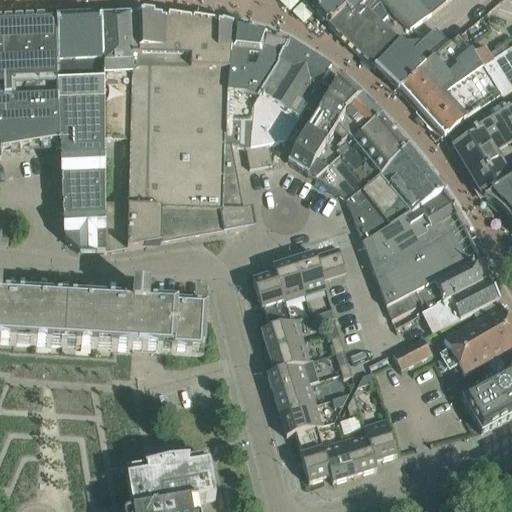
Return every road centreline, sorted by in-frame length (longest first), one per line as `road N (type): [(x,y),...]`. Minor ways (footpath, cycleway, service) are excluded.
road 1 (residential): [(217,271),(284,211),(341,232),(381,353)]
road 2 (residential): [(0,258),(96,271),(197,261),(217,271)]
road 3 (residential): [(336,511),(511,446)]
road 4 (residential): [(284,511),(242,364)]
